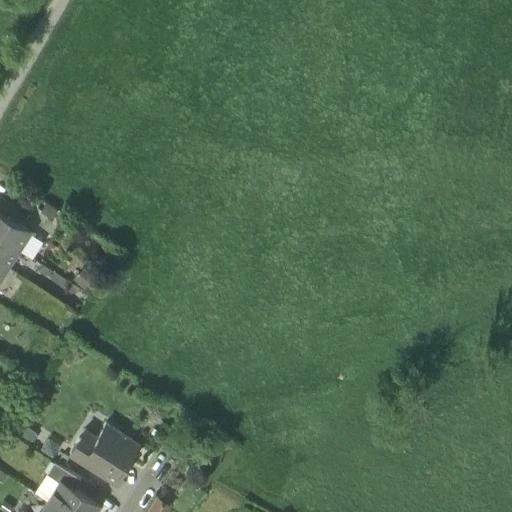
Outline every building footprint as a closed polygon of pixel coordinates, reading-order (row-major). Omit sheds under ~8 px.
[(24,212),(0,196),(0,209),(18,221),(24,212)] [(18,221),(0,209),(0,236),(17,248),(29,229),(18,221)] [(0,236),(0,261),(6,265),(17,248),(0,236)] [(66,277),(60,287),(72,294),(79,284),(66,277)] [(122,464),(137,441),(105,421),(96,434),(84,427),(69,451),(96,467),(104,455),(125,468),(126,466),(122,464)] [(104,455),(96,467),(116,481),(125,468),(104,455)] [(46,471),(58,479),(59,477),(74,486),(80,476),(53,459),(46,471)] [(58,479),(46,497),(69,511),(91,511),(98,502),(74,486),(59,477),(58,479)] [(144,511),(162,511),(168,503),(156,495),(144,511)] [(69,511),(46,497),(37,511),(69,511)]
